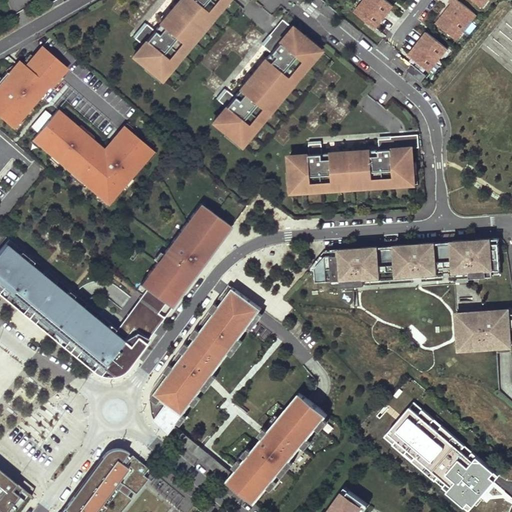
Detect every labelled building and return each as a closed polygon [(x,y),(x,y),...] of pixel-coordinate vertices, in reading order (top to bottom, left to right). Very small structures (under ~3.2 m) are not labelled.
[(179,0),(154,31),(146,25),(138,34),(146,41),(133,56),(145,66),(143,68),(151,76),(158,68),(160,71),(219,0),(179,0)] [(226,0),(219,0),(160,71),(158,68),(151,76),(159,82),(226,0)] [(394,5),(387,0),(364,0),(355,12),(376,28),(394,5)] [(463,32),(476,14),(457,0),(451,0),(450,3),(451,4),(436,23),(453,37),(459,29),(463,32)] [(262,46),(270,52),(234,97),(226,90),(218,100),(226,106),(213,122),(225,131),(222,134),(231,141),(237,134),(240,136),(310,51),(308,49),(314,41),(305,34),(303,37),(281,19),(269,35),(270,36),(262,46)] [(459,29),(453,37),(456,39),(463,32),(459,29)] [(448,48),(427,31),(409,54),(430,71),(448,48)] [(321,47),(314,41),(308,49),(310,51),(240,136),(237,134),(231,141),(239,147),(321,47)] [(34,55),(26,65),(49,85),(51,86),(68,67),(42,46),(34,55)] [(22,62),(26,65),(34,55),(31,52),(22,62)] [(49,85),(26,65),(22,62),(20,60),(14,66),(9,73),(7,71),(1,78),(0,79),(0,116),(13,127),(20,119),(26,112),(31,106),(38,98),(44,91),(49,85)] [(421,82),(426,75),(411,63),(406,70),(421,82)] [(12,64),(5,69),(7,71),(9,73),(14,66),(12,64)] [(44,91),(38,98),(42,100),(47,94),(44,91)] [(64,115),(66,114),(68,112),(60,105),(57,109),(64,115)] [(31,106),(26,112),(29,115),(34,109),(31,106)] [(32,125),(39,131),(53,114),(46,108),(32,125)] [(101,194),(109,201),(122,188),(132,178),(146,162),(150,159),(148,158),(155,151),(136,134),(136,133),(135,135),(125,126),(114,138),(117,141),(105,154),(97,147),(100,143),(93,137),(92,138),(78,127),(79,125),(66,114),(64,115),(57,109),(53,114),(39,131),(34,137),(41,143),(40,144),(40,145),(52,154),(52,155),(53,154),(60,160),(60,161),(72,171),(73,170),(80,177),(79,178),(84,181),(97,193),(100,195),(101,194)] [(20,119),(13,127),(16,130),(23,122),(20,119)] [(92,138),(93,137),(95,135),(81,122),(79,125),(78,127),(92,138)] [(135,135),(136,133),(136,134),(139,131),(129,122),(125,126),(135,135)] [(321,144),(309,145),(310,155),(290,157),(291,172),(287,172),(288,183),(298,183),(298,186),(408,178),(408,174),(418,174),(417,162),(413,162),(412,148),(419,147),(418,135),(391,137),(391,139),(378,140),(379,150),(322,154),(321,144)] [(41,143),(34,137),(30,141),(38,147),(40,145),(40,144),(41,143)] [(105,147),(100,143),(97,147),(105,154),(117,141),(114,138),(105,147)] [(158,154),(155,151),(148,158),(150,159),(146,162),(148,164),(158,154)] [(53,154),(52,155),(52,154),(50,157),(58,164),(60,161),(60,160),(53,154)] [(73,170),(72,171),(70,174),(81,184),(84,181),(79,178),(80,177),(73,170)] [(418,183),(418,174),(408,174),(408,178),(298,186),(298,183),(288,183),(289,193),(418,183)] [(132,178),(122,188),(125,191),(135,181),(132,178)] [(106,205),(109,201),(101,194),(100,195),(97,193),(95,196),(106,205)] [(201,202),(197,208),(203,212),(207,206),(201,202)] [(207,206),(203,212),(197,208),(145,278),(151,283),(147,288),(139,299),(165,316),(172,306),(166,302),(170,296),(177,300),(201,268),(228,231),(222,226),(226,220),(207,206)] [(233,225),(226,220),(222,226),(228,231),(233,225)] [(0,249),(0,282),(97,362),(106,365),(115,364),(122,358),(130,364),(135,356),(154,331),(128,313),(120,324),(123,326),(120,330),(117,328),(9,239),(0,249)] [(380,276),(379,271),(397,270),(397,275),(437,272),(436,267),(454,266),(454,271),(470,270),(471,277),(493,276),(493,270),(501,269),(499,243),(491,243),(491,239),(476,240),(476,242),(468,242),(468,240),(452,241),(452,243),(435,245),(435,243),(419,244),(419,246),(411,246),(411,244),(395,245),(395,248),(378,249),(378,247),(362,248),(362,250),(355,250),(354,248),(339,249),(340,254),(326,255),(314,267),(315,281),(340,279),(340,286),(363,285),(363,277),(380,276)] [(145,278),(140,284),(147,288),(151,283),(145,278)] [(0,282),(0,293),(92,369),(97,362),(0,282)] [(240,291),(230,283),(227,287),(221,294),(231,302),(240,291)] [(240,291),(231,302),(221,294),(181,349),(188,354),(159,393),(161,415),(174,426),(264,309),(240,291)] [(166,302),(172,306),(177,300),(170,296),(166,302)] [(139,299),(128,313),(154,331),(165,316),(139,299)] [(493,310),(494,312),(486,313),(486,311),(465,312),(465,317),(457,318),(459,343),(467,342),(467,349),(486,348),(486,346),(492,346),(493,347),(511,346),(511,340),(511,313),(509,314),(508,309),(493,310)] [(188,354),(181,349),(154,386),(152,388),(152,390),(150,392),(159,393),(188,354)] [(122,358),(115,364),(118,374),(121,372),(124,370),(125,369),(127,367),(130,364),(122,358)] [(97,362),(92,369),(93,371),(97,373),(100,374),(103,375),(107,375),(106,365),(97,362)] [(115,364),(106,365),(107,375),(111,375),(114,375),(118,374),(115,364)] [(409,385),(421,395),(426,390),(414,380),(409,385)] [(404,391),(416,401),(421,395),(409,385),(404,391)] [(159,393),(150,392),(150,395),(150,398),(150,400),(150,403),(151,410),(151,412),(151,413),(152,414),(152,416),(153,417),(153,418),(154,419),(161,415),(159,393)] [(328,416),(300,393),(232,474),(226,480),(254,503),(328,416)] [(44,434),(48,428),(52,431),(64,415),(52,405),(35,427),(44,434)] [(226,480),(232,474),(174,426),(161,415),(154,419),(155,421),(156,422),(157,423),(158,424),(169,433),(226,480)] [(438,430),(429,422),(424,428),(433,436),(438,430)] [(414,439),(450,470),(463,454),(464,453),(455,445),(445,436),(444,435),(439,441),(433,436),(424,428),(414,439)] [(433,436),(439,441),(444,435),(438,430),(433,436)] [(445,436),(455,445),(458,442),(447,433),(445,436)] [(106,451),(111,457),(121,456),(122,448),(120,448),(117,447),(115,447),(113,448),(111,449),(108,450),(106,451)] [(122,448),(121,456),(138,470),(143,464),(128,452),(126,450),(124,449),(122,448)] [(111,457),(106,451),(104,453),(102,455),(60,511),(62,511),(66,507),(72,511),(111,457)] [(450,470),(453,473),(467,457),(463,454),(450,470)] [(120,511),(131,498),(127,494),(131,489),(135,493),(148,478),(143,474),(148,468),(143,464),(138,470),(121,456),(111,457),(72,511),(66,507),(62,511),(120,511)] [(0,511),(19,511),(32,496),(0,469),(0,511)] [(326,511),(358,511),(365,502),(349,490),(345,494),(342,491),(326,511)] [(365,502),(358,511),(362,511),(368,504),(365,502)]
